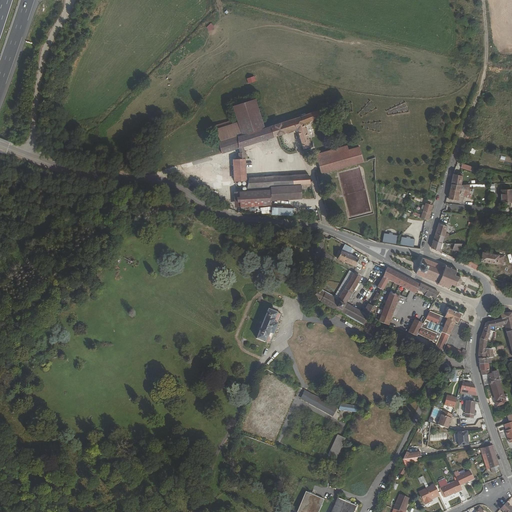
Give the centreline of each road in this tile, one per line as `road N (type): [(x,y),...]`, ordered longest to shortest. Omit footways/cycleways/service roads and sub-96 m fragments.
road 1 (tertiary): [(358,242),(314,225),(210,212),(168,182),(68,171),(7,148)]
road 2 (unknown): [(158,180),(163,171),(236,151),(288,147),(309,174),(320,227)]
road 3 (tertiary): [(485,306),(475,369),(511,479)]
road 4 (track): [(28,156),(45,54),(70,0)]
road 5 (residential): [(425,254),(465,128)]
road 6 (track): [(483,0),(487,51),(465,128)]
